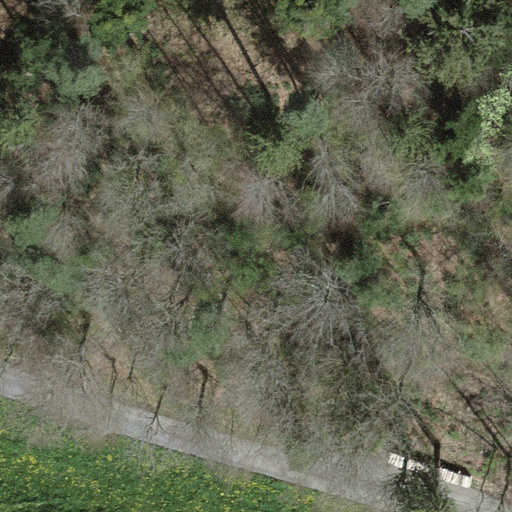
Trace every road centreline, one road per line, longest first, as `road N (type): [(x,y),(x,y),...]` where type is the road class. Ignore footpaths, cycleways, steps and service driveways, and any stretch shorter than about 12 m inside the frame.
road 1 (track): [(511,389),(77,284),(0,226)]
road 2 (unclassified): [(0,377),(443,511)]
